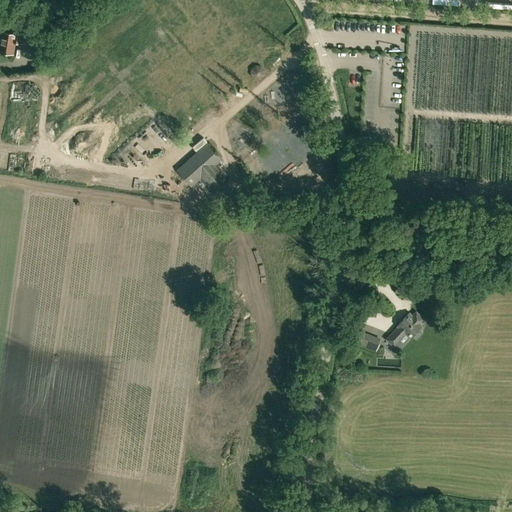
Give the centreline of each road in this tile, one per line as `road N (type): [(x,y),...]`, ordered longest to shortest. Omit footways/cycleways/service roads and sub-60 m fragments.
road 1 (unclassified): [(307,511),(312,428),(347,208),(320,46),(300,0)]
road 2 (track): [(304,5),(511,18)]
